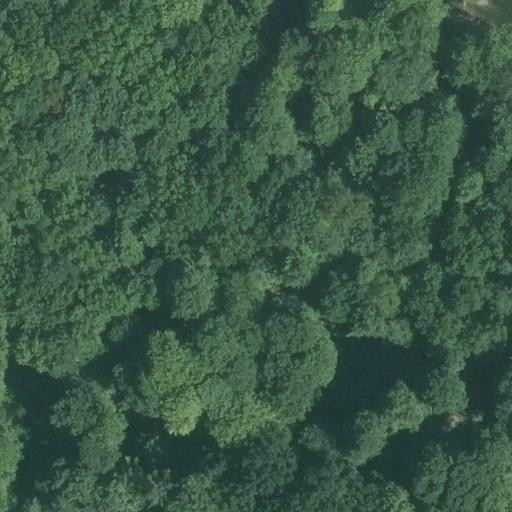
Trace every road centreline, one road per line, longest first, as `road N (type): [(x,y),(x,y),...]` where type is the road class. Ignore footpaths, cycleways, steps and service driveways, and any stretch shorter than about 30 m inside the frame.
road 1 (unknown): [(206,0),(181,74),(145,115),(85,280),(0,334)]
road 2 (unknown): [(511,53),(400,0)]
